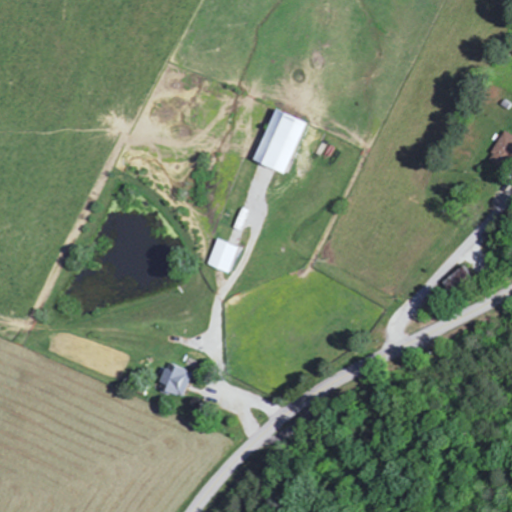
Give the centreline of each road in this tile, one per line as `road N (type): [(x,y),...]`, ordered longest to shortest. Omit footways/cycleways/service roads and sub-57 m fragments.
road 1 (secondary): [(193,511),(293,412),(351,375),(511,298)]
road 2 (residential): [(396,353),(398,319),(511,193)]
